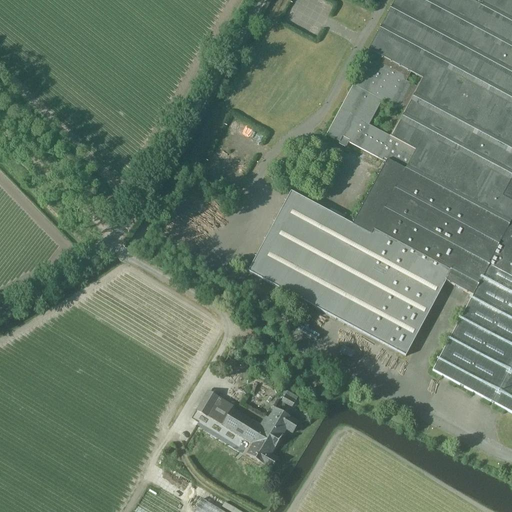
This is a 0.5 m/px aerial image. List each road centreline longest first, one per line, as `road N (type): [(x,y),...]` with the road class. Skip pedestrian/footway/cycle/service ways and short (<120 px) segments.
road 1 (residential): [(0,306),(113,239),(258,0)]
road 2 (track): [(0,129),(113,239)]
